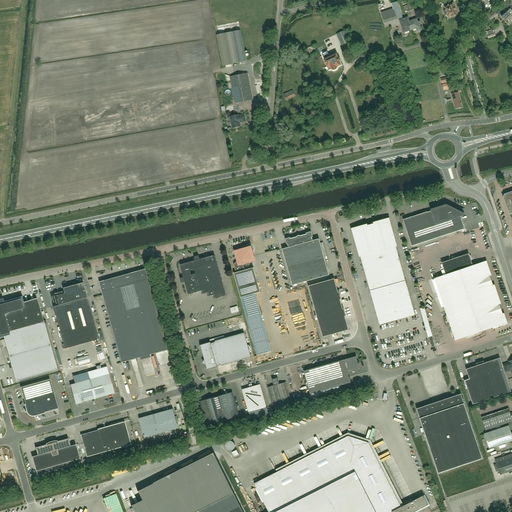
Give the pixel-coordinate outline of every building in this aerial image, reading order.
[(511,3),(507,0),(501,0),(504,2),(505,2),(508,5),(506,7),(507,9),(500,14),(506,21),(511,15),(511,7),(509,4),(511,3)] [(391,3),(393,8),(394,8),(397,18),(400,21),(403,19),(397,1),(391,3)] [(411,10),(412,12),(413,14),(414,13),(415,14),(419,12),(417,10),(413,4),(404,7),(405,11),(411,10)] [(457,15),(454,4),(448,6),(449,7),(445,8),(446,10),(444,11),(444,12),(445,15),(446,15),(447,15),(448,17),(451,16),(452,17),(457,15)] [(384,23),(397,19),(397,18),(394,8),(393,8),(381,13),(384,23)] [(491,20),(498,15),(494,11),(488,16),(487,16),(483,19),(484,21),(482,23),(484,26),(486,24),(485,23),(486,22),(488,23),(491,20)] [(409,22),(407,18),(403,19),(400,21),(404,33),(419,27),(418,24),(420,24),(419,22),(418,22),(417,19),(409,22)] [(301,27),(295,30),(297,33),(300,40),(306,38),(301,27)] [(246,60),(240,30),(217,35),(223,65),(246,60)] [(345,31),(337,34),(342,46),(350,42),(345,31)] [(301,44),(300,40),(297,33),(291,36),(295,46),(301,44)] [(329,57),(327,52),(322,54),(325,59),(325,60),(324,60),(327,66),(328,66),(329,70),(332,69),(332,70),(334,71),(336,69),(337,68),(337,67),(341,65),(336,55),(332,57),(332,56),(329,57)] [(235,103),(253,100),(247,74),(230,77),(235,103)] [(286,101),(296,97),(293,90),(284,95),(286,101)] [(455,109),(462,107),(458,93),(452,94),(455,109)] [(246,122),(244,115),(238,116),(238,115),(230,117),(231,123),(230,124),(231,127),(232,127),(232,128),(240,127),(240,123),(246,122)] [(511,191),(504,194),(503,197),(511,223),(511,191)] [(464,215),(446,206),(431,210),(432,211),(427,212),(403,220),(412,246),(464,229),(460,216),(464,215)] [(415,315),(405,281),(388,220),(374,224),(375,225),(373,226),(373,224),(369,226),(369,227),(367,228),(367,226),(353,230),(370,291),(380,325),(415,315)] [(289,248),(282,250),(292,286),(329,275),(319,239),(313,241),(312,238),(313,237),(311,232),(306,234),(307,235),(291,239),(290,238),(285,239),(287,245),(288,244),(289,248)] [(235,252),(237,262),(235,263),(234,264),(234,265),(234,266),(236,273),(234,274),(241,298),(260,292),(253,268),(246,270),(246,267),(244,268),(243,264),(255,261),(252,250),(251,250),(251,249),(250,248),(249,248),(249,249),(247,248),(235,252)] [(442,263),(446,275),(434,279),(455,341),(506,323),(485,261),(473,266),(469,254),(442,263)] [(199,256),(194,257),(195,261),(181,265),(180,266),(184,278),(180,279),(181,284),(185,283),(188,294),(189,295),(203,291),(204,294),(209,293),(210,297),(215,295),(216,299),(226,296),(215,256),(214,256),(200,260),(199,256)] [(146,269),(99,282),(122,362),(168,349),(149,279),(146,269)] [(313,303),(340,296),(339,292),(338,292),(334,279),(308,286),(313,303)] [(63,289),(51,293),(54,306),(53,307),(63,342),(91,334),(93,340),(99,339),(83,282),(67,287),(64,288),(63,288),(63,289)] [(57,369),(37,298),(23,302),(22,297),(22,296),(3,302),(3,301),(0,301),(0,337),(4,336),(5,337),(4,338),(16,381),(57,369)] [(255,296),(240,300),(255,357),(269,353),(255,296)] [(341,300),(340,296),(313,303),(318,320),(345,313),(344,309),(343,309),(340,300),(341,300)] [(345,313),(318,320),(323,337),(349,330),(345,317),(346,317),(345,313)] [(251,358),(244,333),(215,341),(215,342),(211,344),(211,342),(202,345),(202,344),(200,347),(206,368),(206,369),(209,370),(209,369),(218,367),(217,366),(221,365),(222,366),(251,358)] [(170,363),(165,363),(165,357),(159,357),(160,377),(170,376),(170,363)] [(304,371),(310,395),(351,383),(348,372),(360,368),(359,366),(360,365),(359,364),(358,363),(356,357),(344,360),(304,371)] [(477,366),(466,370),(469,379),(464,381),(472,405),(511,392),(500,358),(483,364),(483,362),(477,364),(477,366)] [(511,360),(508,362),(509,364),(503,366),(505,373),(511,371),(511,374),(511,360)] [(109,374),(104,375),(102,368),(87,372),(89,379),(95,399),(114,393),(109,374)] [(89,379),(87,372),(73,376),(75,383),(70,385),(76,404),(95,399),(89,379)] [(58,408),(50,379),(21,387),(25,405),(24,405),(26,412),(28,412),(29,413),(32,415),(33,414),(34,416),(45,413),(44,412),(58,408)] [(277,385),(282,404),(291,402),(286,383),(278,385),(277,385)] [(267,408),(260,385),(242,390),(248,413),(267,408)] [(282,404),(277,385),(275,385),(267,388),(273,407),(282,404)] [(232,393),(200,402),(206,426),(239,417),(232,393)] [(461,394),(416,409),(438,474),(483,459),(461,394)] [(173,409),(154,414),(159,434),(178,428),(176,420),(178,419),(177,416),(175,416),(173,409)] [(511,421),(511,419),(509,410),(482,419),(486,431),(511,421)] [(159,434),(154,414),(139,418),(144,438),(159,434)] [(125,422),(125,421),(97,429),(98,430),(81,435),(83,444),(87,457),(131,444),(125,422)] [(508,426),(485,434),(489,449),(509,442),(511,443),(511,441),(511,432),(510,432),(508,426)] [(423,496),(401,507),(369,443),(348,436),(254,484),(268,511),(414,511),(428,505),(423,496)] [(50,442),(47,444),(35,448),(38,455),(32,457),(36,471),(80,459),(76,444),(70,446),(68,439),(57,442),(56,441),(53,441),(50,442)] [(234,449),(235,447),(235,445),(234,443),(232,442),(231,441),(229,441),(227,442),(225,443),(225,445),(225,447),(225,449),(226,450),(228,451),(230,451),(231,451),(233,450),(234,449)] [(196,511),(235,493),(215,452),(153,484),(157,493),(144,500),(149,511),(196,511)] [(511,453),(495,460),(500,475),(511,470),(511,453)]
